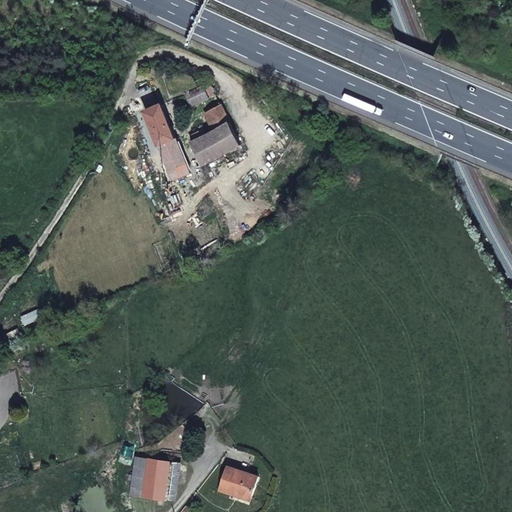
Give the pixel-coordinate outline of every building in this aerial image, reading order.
[(177,138),(162,104),(146,111),(166,160),(181,154),(179,149),(177,144),(178,144),(176,139),(177,138)] [(229,123),(222,106),(205,113),(213,131),(229,123)] [(229,123),(213,131),(206,134),(202,125),(197,127),(199,132),(193,135),(196,140),(192,142),(203,165),(241,145),(229,123)] [(203,165),(192,142),(179,149),(181,154),(166,160),(175,179),(203,165)] [(146,496),(151,459),(139,457),(134,494),(146,496)] [(172,462),(151,459),(146,496),(167,499),(172,462)] [(259,477),(228,466),(221,490),(232,493),(233,489),(253,496),(259,477)] [(253,496),(233,489),(232,493),(252,499),(253,496)]
